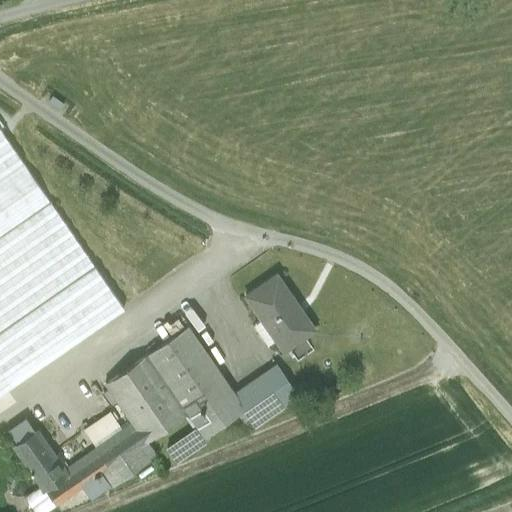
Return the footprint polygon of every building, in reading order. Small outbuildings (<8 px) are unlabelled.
[(0,127),(0,170),(20,157),(0,127)] [(0,170),(0,180),(25,163),(20,157),(0,170)] [(25,163),(0,180),(0,236),(51,201),(25,163)] [(0,236),(0,330),(95,264),(51,201),(0,236)] [(95,264),(0,330),(0,394),(124,309),(95,264)] [(315,328),(279,273),(247,294),(283,349),(315,328)] [(235,393),(188,325),(146,354),(187,413),(196,426),(204,437),(244,409),(245,408),(235,393)] [(187,413),(146,354),(105,382),(135,425),(146,442),(187,413)] [(276,364),(235,393),(245,408),(244,409),(254,424),(284,404),(265,377),(278,368),(276,364)] [(297,394),(278,368),(265,377),(284,404),(297,394)] [(94,444),(122,426),(110,409),(82,427),(94,444)] [(135,425),(88,457),(89,459),(67,474),(78,489),(102,472),(146,442),(135,425)] [(205,439),(204,437),(196,426),(170,444),(179,457),(205,439)] [(67,474),(37,430),(15,445),(56,504),(78,489),(67,474)] [(146,442),(102,472),(112,487),(156,456),(146,442)] [(38,485),(24,496),(36,511),(39,511),(52,503),(38,485)]
